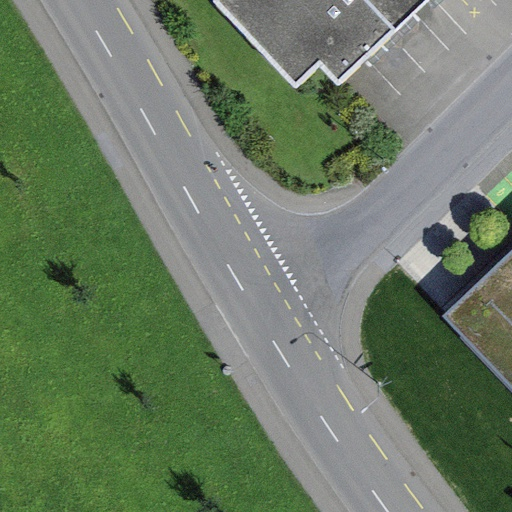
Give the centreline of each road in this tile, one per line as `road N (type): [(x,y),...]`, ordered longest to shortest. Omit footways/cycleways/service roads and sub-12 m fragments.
road 1 (primary): [(76,0),(260,314)]
road 2 (residential): [(260,314),(511,95)]
road 3 (primary): [(260,314),(386,511)]
